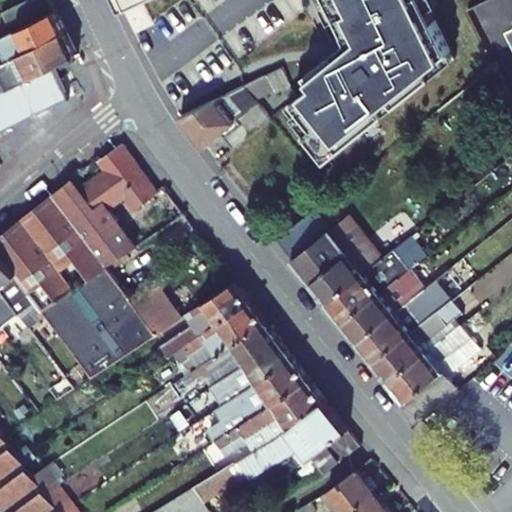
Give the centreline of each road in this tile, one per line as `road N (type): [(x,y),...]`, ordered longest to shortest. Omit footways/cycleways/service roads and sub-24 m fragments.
road 1 (residential): [(461,511),(230,224),(137,91)]
road 2 (residential): [(0,203),(137,91)]
